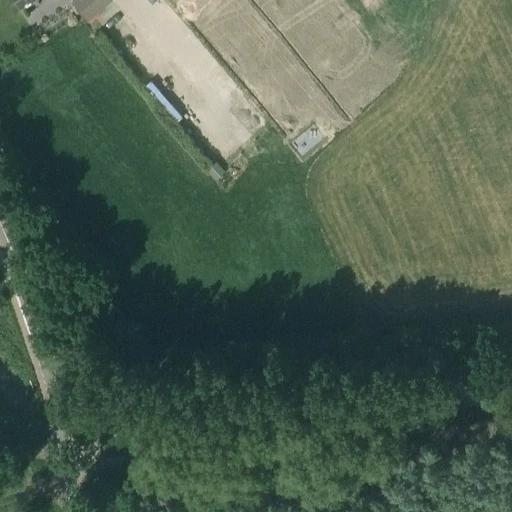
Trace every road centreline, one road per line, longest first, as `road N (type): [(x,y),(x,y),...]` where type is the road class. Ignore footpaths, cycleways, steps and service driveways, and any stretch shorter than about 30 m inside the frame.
road 1 (track): [(67,475),(183,453),(511,428)]
road 2 (tertiary): [(74,511),(42,362),(0,240)]
